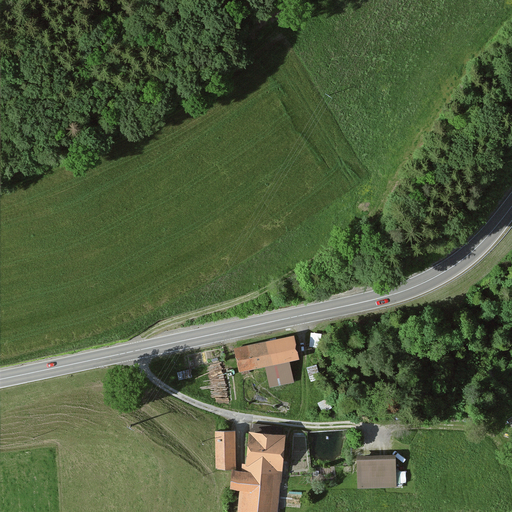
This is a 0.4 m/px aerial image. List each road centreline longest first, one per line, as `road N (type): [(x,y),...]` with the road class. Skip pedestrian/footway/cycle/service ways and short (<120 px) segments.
road 1 (secondary): [(511,205),(465,257),(411,288),(134,351)]
road 2 (track): [(408,188),(323,257),(240,304),(154,329),(134,351)]
road 3 (residential): [(134,351),(157,382),(214,410),(295,424),(386,426)]
road 4 (secondary): [(134,351),(0,379)]
